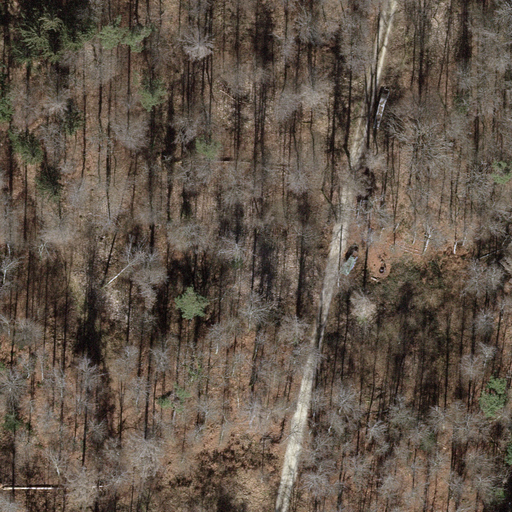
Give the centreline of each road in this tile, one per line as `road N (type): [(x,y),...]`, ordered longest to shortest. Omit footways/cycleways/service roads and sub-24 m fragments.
road 1 (track): [(6,0),(7,70),(29,183),(107,367),(152,511)]
road 2 (track): [(392,0),(273,511)]
